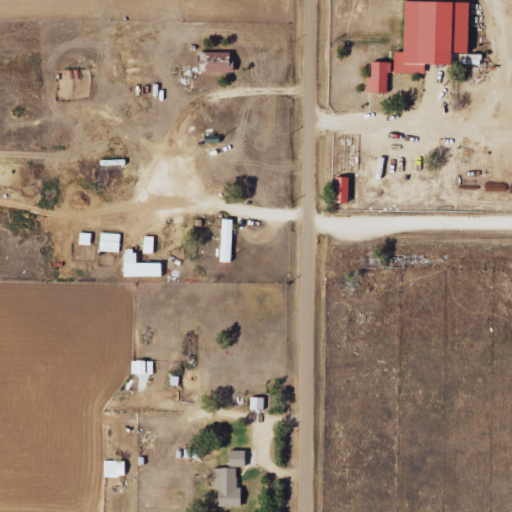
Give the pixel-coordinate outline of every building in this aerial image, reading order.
[(476,3),(410,2),(409,53),(399,52),(398,74),(429,75),(430,65),(485,66),(485,55),(474,55),(476,3)] [(208,73),(238,72),(237,53),(207,54),(208,73)] [(372,93),(393,94),(394,63),(373,63),(372,93)] [(354,203),(355,178),(340,178),(339,203),(354,203)] [(236,263),(237,220),(226,220),(225,263),(236,263)] [(94,244),(95,235),(86,234),(85,243),(94,244)] [(103,252),(123,253),(124,235),(104,234),(103,252)] [(129,277),(167,277),(167,264),(142,264),(142,252),(129,252),(129,277)] [(136,376),(157,375),(157,361),(135,362),(136,376)] [(250,452),(234,451),(234,467),(250,468),(250,452)] [(129,478),(130,462),(109,461),(108,477),(129,478)] [(217,470),(217,491),(222,491),(222,508),(246,507),(246,489),(241,489),(241,469),(217,470)]
